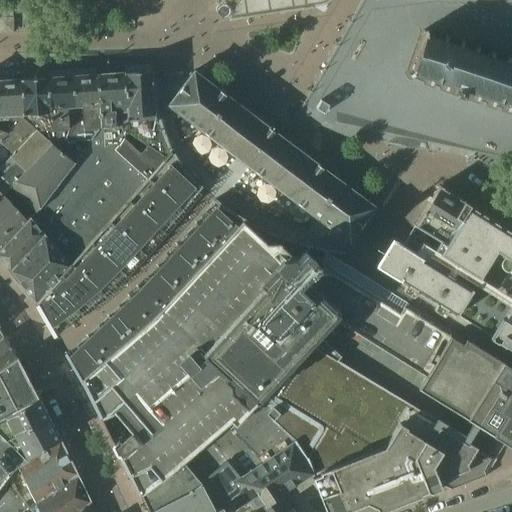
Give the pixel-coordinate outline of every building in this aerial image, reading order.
[(214,0),(215,0),(216,1),(228,16),(229,17),(311,5),(314,4),(316,0),(214,0)] [(511,60),(510,60),(511,55),(508,54),(506,59),(494,55),(496,49),(492,48),(491,53),(479,50),(481,44),(477,43),(475,48),(463,44),(465,39),(462,37),(460,43),(448,39),(450,34),(445,32),(444,37),(430,33),(427,27),(424,29),(426,35),(414,70),(409,73),(410,77),(416,73),(429,78),(428,82),(432,84),(433,79),(446,83),(444,88),(447,89),(449,84),(457,87),(455,94),(465,98),(467,90),(476,93),(474,98),(479,99),(480,95),(492,98),(490,103),(494,104),(495,100),(507,104),(505,109),(509,110),(511,105),(511,60)] [(23,113),(34,113),(50,113),(48,77),(47,65),(21,66),(21,78),(23,113)] [(125,72),(128,113),(128,131),(157,152),(157,149),(156,119),(154,78),(153,78),(152,70),(145,71),(125,72)] [(376,207),(276,132),(267,126),(253,115),(194,71),(169,104),(240,158),(350,241),(376,207)] [(157,152),(128,131),(128,113),(125,72),(97,74),(101,125),(102,143),(89,143),(44,208),(59,230),(75,252),(165,157),(157,152)] [(76,126),(101,125),(97,74),(73,75),(76,126)] [(51,128),(76,126),(73,75),(48,77),(50,113),(51,128)] [(0,78),(0,114),(23,113),(21,78),(0,78)] [(53,337),(57,335),(56,333),(81,312),(104,293),(124,273),(144,252),(164,231),(183,209),(200,188),(203,186),(198,181),(193,177),(188,171),(184,166),(180,161),(176,155),(173,149),(170,143),(167,137),(165,131),(163,124),(161,118),(160,111),(159,105),(158,98),(157,91),(157,85),(157,78),(154,78),(156,119),(157,149),(157,152),(165,157),(75,252),(59,269),(62,272),(35,304),(34,304),(53,337)] [(0,165),(11,155),(34,125),(23,115),(8,130),(0,123),(0,165)] [(0,200),(16,188),(51,140),(34,125),(11,155),(24,168),(5,189),(0,183),(0,200)] [(44,208),(89,143),(93,137),(51,140),(16,188),(0,200),(0,249),(34,221),(44,208)] [(446,243),(469,206),(469,204),(440,185),(415,224),(446,243)] [(297,240),(287,237),(225,291),(210,307),(182,277),(197,262),(244,217),(237,213),(230,208),(223,203),(215,198),(214,201),(196,222),(178,244),(158,265),(138,286),(133,291),(129,295),(109,315),(88,335),(67,353),(65,354),(79,378),(80,381),(82,379),(101,417),(100,417),(111,440),(124,424),(131,419),(157,418),(189,458),(172,471),(141,494),(148,511),(156,511),(211,472),(225,495),(272,464),(291,487),(311,472),(312,474),(310,475),(325,511),(367,511),(379,508),(379,509),(381,508),(381,507),(398,500),(404,490),(423,483),(426,490),(429,491),(444,486),(450,489),(485,475),(483,470),(490,458),(441,428),(443,425),(383,389),(338,361),(342,356),(315,333),(335,310),(376,335),(378,348),(425,377),(421,383),(423,390),(502,440),(511,446),(511,366),(467,338),(463,344),(403,308),(401,311),(381,299),(334,269),(322,261),(324,251),(340,253),(344,254),(344,251),(328,248),(318,246),(313,245),(302,242),(297,240)] [(511,232),(469,206),(446,243),(415,224),(398,251),(385,271),(387,272),(416,290),(511,350),(511,348),(511,232)] [(59,230),(44,208),(34,221),(0,249),(0,258),(10,269),(14,275),(59,230)] [(244,217),(197,262),(182,277),(210,307),(225,291),(287,237),(280,234),(273,231),(266,228),(259,225),(252,221),(244,217)] [(62,272),(59,269),(75,252),(59,230),(14,275),(24,287),(35,304),(62,272)] [(0,511),(0,490),(13,474),(28,459),(17,437),(9,440),(3,434),(12,429),(6,417),(18,410),(39,399),(32,387),(33,387),(27,375),(21,364),(21,365),(18,359),(16,355),(4,336),(1,339),(0,337),(0,511)] [(3,434),(9,440),(17,437),(50,419),(41,403),(39,399),(18,410),(6,417),(12,429),(3,434)] [(131,419),(172,471),(189,458),(157,418),(131,419)] [(50,419),(17,437),(28,459),(60,438),(56,430),(53,432),(51,428),(54,426),(50,419)] [(124,424),(111,440),(130,476),(141,494),(172,471),(131,419),(124,424)] [(11,511),(77,472),(60,438),(28,459),(13,474),(0,490),(0,511),(11,511)] [(211,472),(156,511),(217,511),(220,510),(221,511),(238,511),(249,505),(255,511),(265,504),(270,509),(285,499),(282,495),(291,487),(272,464),(225,495),(211,472)] [(44,511),(85,490),(77,472),(11,511),(44,511)] [(95,511),(90,500),(85,490),(44,511),(95,511)] [(265,504),(255,511),(293,511),(285,499),(270,509),(265,504)]
